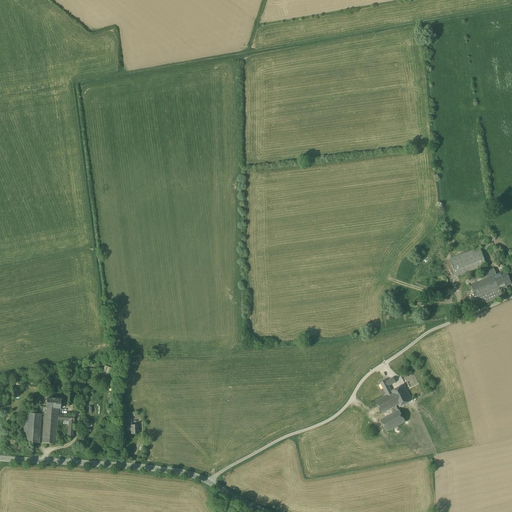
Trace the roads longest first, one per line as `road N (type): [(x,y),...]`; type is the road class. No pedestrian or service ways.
road 1 (unclassified): [(511,297),(427,331),(365,377),(338,415),(211,483)]
road 2 (tertiary): [(211,483),(166,469),(0,459)]
